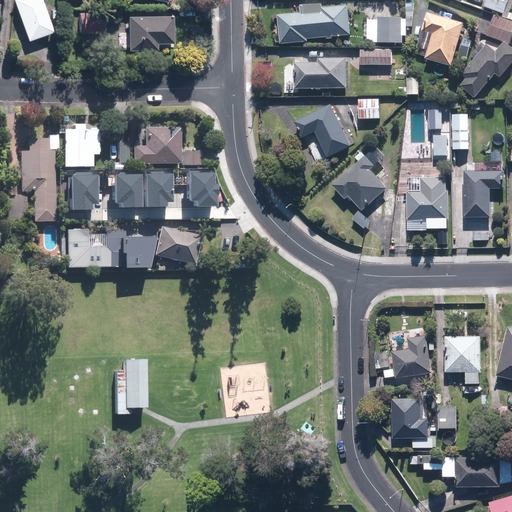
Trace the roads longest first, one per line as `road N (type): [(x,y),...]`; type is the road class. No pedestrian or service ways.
road 1 (residential): [(393,511),(354,446),(353,272)]
road 2 (residential): [(353,272),(296,243),(252,194),(236,152),(232,88)]
road 3 (residential): [(232,88),(0,90)]
road 4 (residential): [(511,274),(353,272)]
